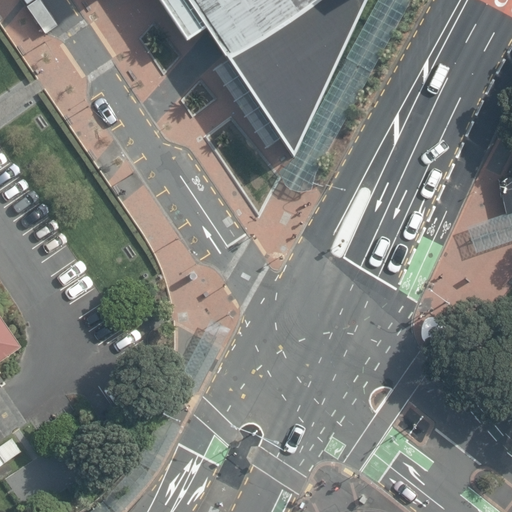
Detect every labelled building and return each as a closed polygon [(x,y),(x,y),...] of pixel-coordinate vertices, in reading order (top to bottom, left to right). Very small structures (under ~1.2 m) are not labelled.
[(160,0),(189,43),(210,29),(229,59),(297,161),(371,0),(160,0)] [(511,167),(511,177),(497,182),(506,215),(511,213),(511,165),(511,166),(511,167)] [(467,228),(476,254),(511,242),(511,213),(506,215),(467,228)] [(421,331),(421,335),(421,337),(421,340),(422,342),(424,344),(426,344),(428,344),(431,343),(435,341),(437,339),(440,337),(441,335),(442,333),(442,332),(441,329),(440,327),(439,324),(436,321),(433,319),(431,318),(429,317),(427,318),(426,319),(424,322),(422,327),(421,331)] [(0,371),(24,355),(0,319),(0,371)] [(196,395),(224,339),(205,330),(177,386),(196,395)] [(158,471),(181,427),(163,418),(140,462),(158,471)] [(121,511),(153,476),(139,463),(105,501),(116,511),(121,511)] [(92,511),(111,511),(104,503),(92,511)]
